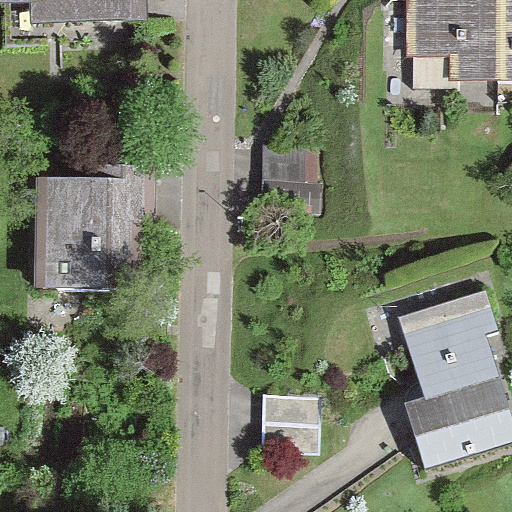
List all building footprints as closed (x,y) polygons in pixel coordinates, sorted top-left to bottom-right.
[(0,0),(0,6),(26,6),(27,27),(151,23),(149,0),(0,0)] [(511,0),(496,1),(497,87),(511,87),(511,0)] [(496,1),(398,2),(399,60),(440,59),(440,88),(497,87),(496,1)] [(319,146),(259,147),(261,212),(321,210),(319,146)] [(145,186),(33,185),(33,292),(145,292),(145,186)] [(486,295),(400,322),(425,404),(497,381),(482,336),(497,331),(486,295)] [(511,430),(497,381),(425,404),(401,411),(423,481),(511,453),(511,430)] [(325,392),(262,392),(262,460),(325,460),(325,392)]
